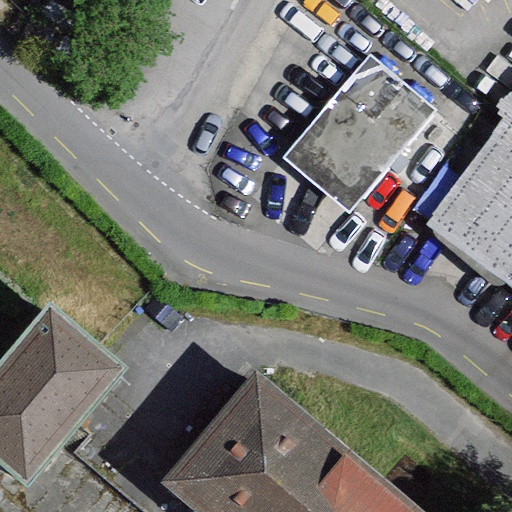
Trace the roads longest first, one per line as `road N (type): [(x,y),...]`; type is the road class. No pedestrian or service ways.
road 1 (unclassified): [(511,376),(424,309),(240,258),(179,228),(0,69)]
road 2 (unknown): [(179,228),(288,0)]
